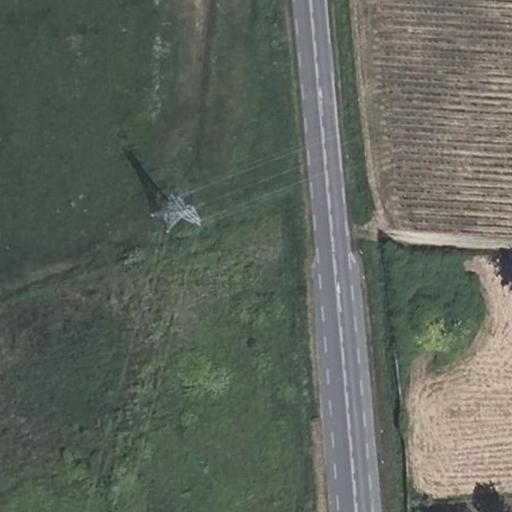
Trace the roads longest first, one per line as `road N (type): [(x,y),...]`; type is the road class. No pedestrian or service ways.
road 1 (secondary): [(356,511),(310,0)]
road 2 (track): [(0,282),(102,238),(164,176),(201,99),(222,0)]
